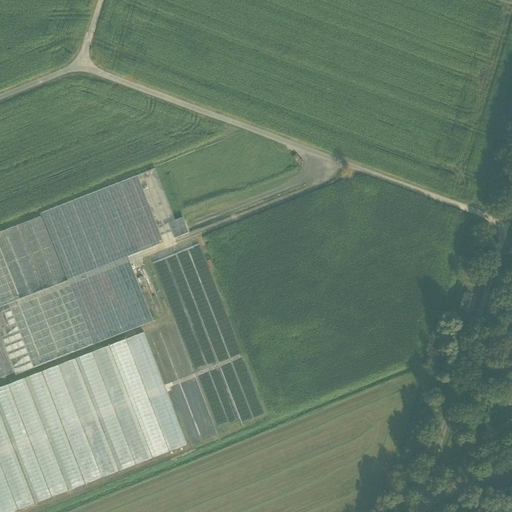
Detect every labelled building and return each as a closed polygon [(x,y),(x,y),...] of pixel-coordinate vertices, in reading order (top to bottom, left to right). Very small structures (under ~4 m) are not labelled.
[(304,157),(296,160),(307,188),(314,186),(304,157)] [(40,213),(41,217),(67,282),(126,258),(140,253),(165,244),(138,175),(40,213)] [(0,233),(0,248),(20,300),(67,282),(41,217),(0,233)] [(0,307),(20,300),(0,248),(0,307)] [(140,253),(126,258),(129,264),(135,262),(142,259),(140,253)] [(153,324),(132,272),(129,264),(126,258),(67,282),(93,347),(153,324)] [(135,262),(129,264),(132,272),(138,269),(135,262)] [(0,314),(4,312),(8,323),(0,326),(0,336),(15,374),(16,377),(93,347),(67,282),(20,300),(0,307),(0,314)] [(472,313),(466,311),(462,322),(468,324),(472,313)] [(0,314),(0,326),(8,323),(4,312),(0,314)] [(0,511),(20,511),(187,449),(142,333),(0,388),(0,511)] [(0,379),(15,374),(0,336),(0,379)]
